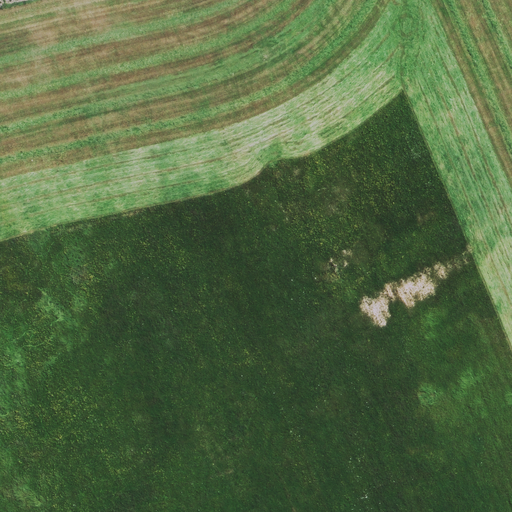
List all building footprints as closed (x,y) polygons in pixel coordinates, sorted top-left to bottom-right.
[(167,0),(171,54),(222,51),(218,0),(167,0)] [(406,365),(387,347),(378,357),(372,352),(333,394),(358,417),(365,410),(382,425),(419,385),(402,369),(406,365)] [(310,378),(326,395),(340,382),(318,361),(305,373),(310,378)] [(326,395),(310,378),(295,392),(315,412),(329,398),(326,395)] [(171,511),(161,497),(138,511),(171,511)]
